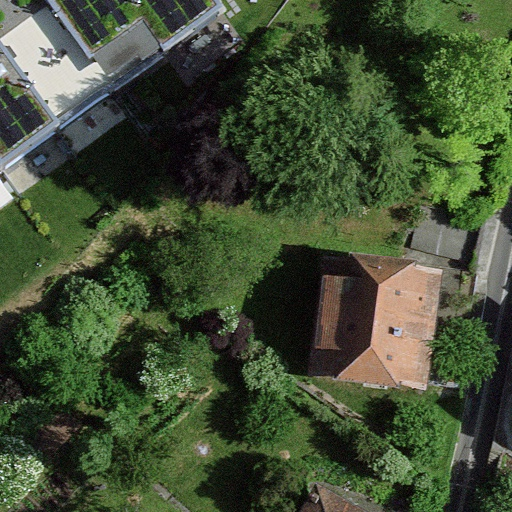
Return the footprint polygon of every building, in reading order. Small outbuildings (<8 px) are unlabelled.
[(47,0),(20,0),(0,15),(0,50),(62,136),(118,95),(47,0)] [(47,0),(118,95),(168,58),(125,0),(47,0)] [(125,0),(168,58),(222,19),(207,0),(125,0)] [(0,50),(0,169),(6,177),(62,136),(0,50)] [(443,278),(330,267),(318,391),(431,402),(443,278)] [(344,511),(324,500),(316,511),(344,511)]
